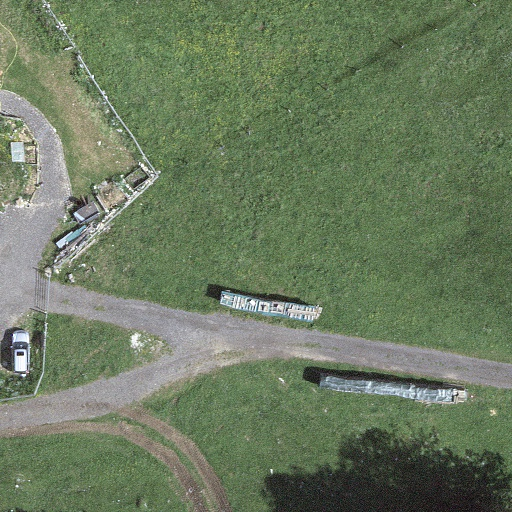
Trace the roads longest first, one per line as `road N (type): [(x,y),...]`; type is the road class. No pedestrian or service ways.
road 1 (track): [(0,417),(128,386),(247,332),(511,374)]
road 2 (track): [(0,283),(247,332)]
